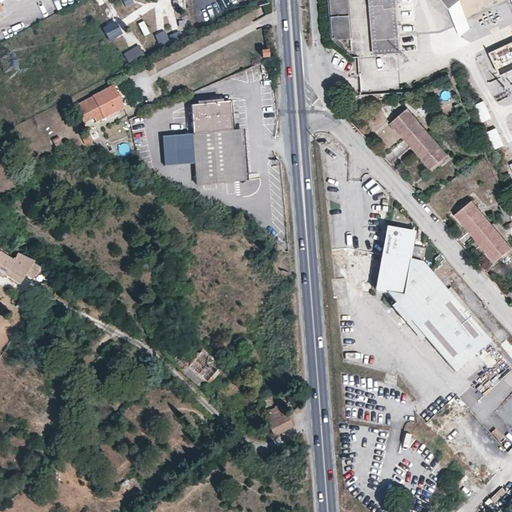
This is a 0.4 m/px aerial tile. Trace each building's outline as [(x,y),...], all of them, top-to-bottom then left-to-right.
[(347,0),(330,0),(333,39),(351,38),(349,13),(347,0)] [(370,0),(372,17),(375,54),(400,52),(399,32),(395,0),(370,0)] [(109,5),(99,10),(104,20),(114,15),(109,5)] [(114,19),(101,27),(109,40),(122,32),(114,19)] [(154,35),(160,44),(169,38),(163,29),(154,35)] [(511,40),(487,49),(493,64),(511,56),(511,40)] [(129,62),(143,53),(137,43),(122,53),(129,62)] [(262,59),(269,58),(269,50),(261,51),(262,59)] [(124,108),(114,87),(76,106),(85,124),(95,119),(97,122),(124,108)] [(491,119),(483,102),(474,106),(481,123),(491,119)] [(455,106),(457,113),(465,109),(462,103),(455,106)] [(411,147),(429,132),(412,113),(408,109),(391,124),(411,147)] [(457,113),(460,118),(467,115),(465,109),(457,113)] [(502,146),(495,129),(487,132),(493,149),(502,146)] [(429,132),(411,147),(425,162),(431,170),(448,155),(429,132)] [(81,136),(85,145),(92,142),(88,133),(81,136)] [(62,145),(58,137),(52,139),(56,148),(62,145)] [(475,239),(493,224),(473,201),(455,215),(475,239)] [(501,207),(503,213),(511,210),(508,204),(501,207)] [(503,213),(506,219),(511,216),(511,213),(511,210),(503,213)] [(511,248),(493,224),(475,239),(495,263),(511,248)] [(412,229),(385,225),(381,251),(408,255),(412,229)] [(381,251),(375,287),(384,289),(454,369),(489,337),(421,258),(408,255),(381,251)] [(18,253),(14,261),(0,252),(0,272),(5,275),(20,285),(26,276),(34,263),(35,261),(18,253)] [(34,263),(26,276),(33,280),(42,268),(34,263)] [(21,301),(18,307),(25,310),(26,311),(28,305),(21,301)] [(32,314),(35,308),(28,305),(26,311),(32,314)] [(294,426),(286,410),(280,413),(276,405),(262,412),(274,436),(294,426)]
